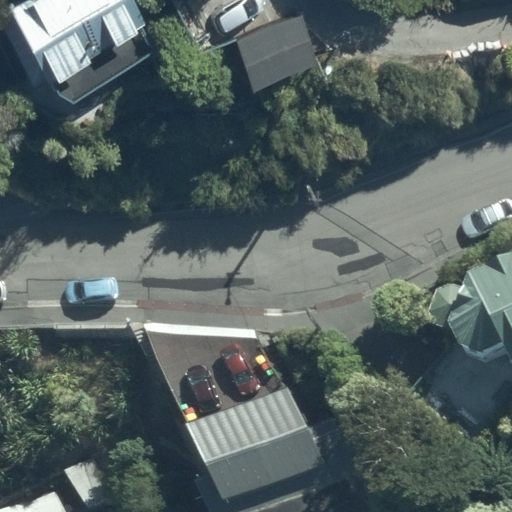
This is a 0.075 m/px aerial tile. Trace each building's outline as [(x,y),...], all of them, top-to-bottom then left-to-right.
[(9,0),(39,56),(56,64),(140,28),(129,3),(135,0),(9,0)] [(297,0),(293,0),(224,17),(235,63),(309,45),(297,0)] [(511,254),(442,291),(471,358),(491,361),(511,351),(511,254)] [(298,385),(195,422),(220,470),(204,478),(220,511),(393,511),(343,412),(318,425),(298,385)] [(90,511),(107,503),(105,499),(117,492),(97,455),(57,477),(60,484),(7,511),(90,511)]
